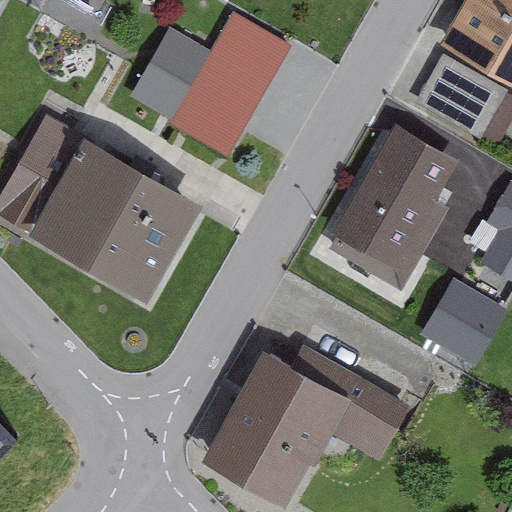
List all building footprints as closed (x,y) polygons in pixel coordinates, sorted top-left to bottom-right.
[(511,0),(473,0),(443,50),(511,91),(511,0)] [(209,60),(166,37),(128,107),(227,160),(287,49),(231,19),(209,60)] [(503,97),(438,65),(415,112),(480,144),(503,97)] [(204,205),(46,124),(0,212),(0,218),(93,266),(88,275),(151,307),(204,205)] [(460,167),(396,128),(327,241),(402,287),(447,215),(435,208),(460,167)] [(511,189),(510,188),(487,230),(498,236),(479,271),(511,288),(511,189)] [(508,319),(454,289),(424,344),(478,373),(508,319)] [(292,372),(273,362),(213,468),(290,511),(294,511),(336,440),(379,464),(407,414),(302,355),(292,372)] [(0,411),(0,472),(31,441),(0,411)]
